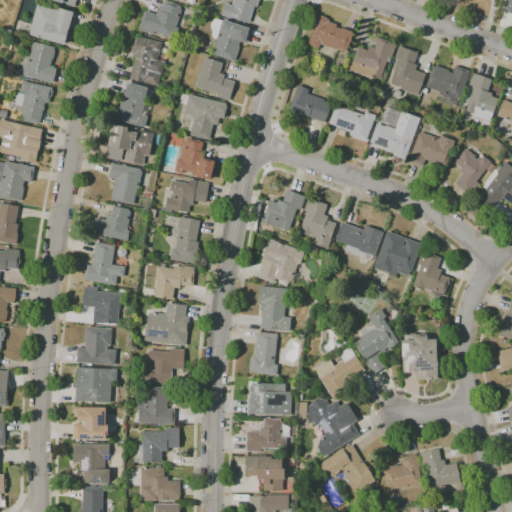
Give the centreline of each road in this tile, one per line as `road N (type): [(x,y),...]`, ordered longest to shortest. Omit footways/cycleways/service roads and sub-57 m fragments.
road 1 (tertiary): [(294,0),(228,259),(212,511)]
road 2 (residential): [(115,0),(73,148),(45,331),(35,511)]
road 3 (residential): [(511,242),(480,281),(464,329),(494,511)]
road 4 (residential): [(496,259),(415,201),(253,141)]
road 5 (residential): [(373,0),(511,50)]
